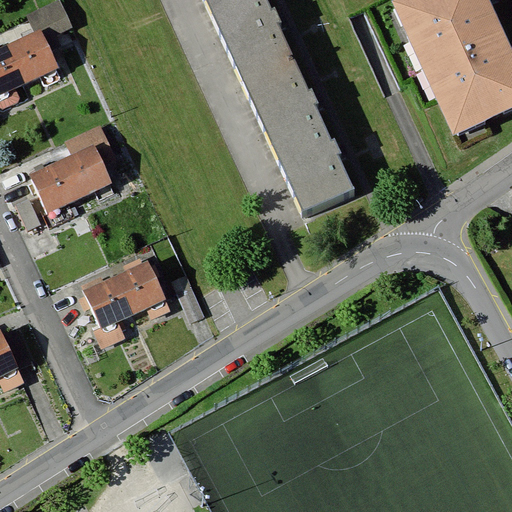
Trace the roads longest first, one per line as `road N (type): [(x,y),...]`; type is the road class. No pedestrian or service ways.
road 1 (residential): [(103,432),(437,223)]
road 2 (residential): [(103,432),(0,212)]
road 3 (residential): [(511,357),(437,223)]
road 4 (residential): [(0,498),(103,432)]
